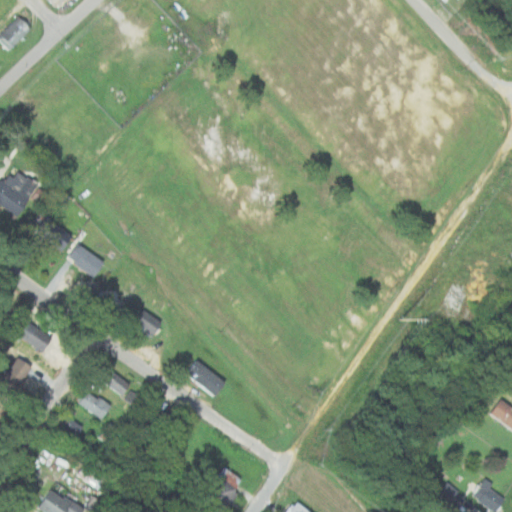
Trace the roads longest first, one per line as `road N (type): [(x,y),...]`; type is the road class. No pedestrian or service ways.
road 1 (residential): [(254,511),(480,197)]
road 2 (residential): [(285,465),(0,266)]
road 3 (residential): [(507,158),(507,96),(412,0)]
road 4 (residential): [(0,472),(94,336)]
road 5 (residential): [(0,91),(93,0)]
